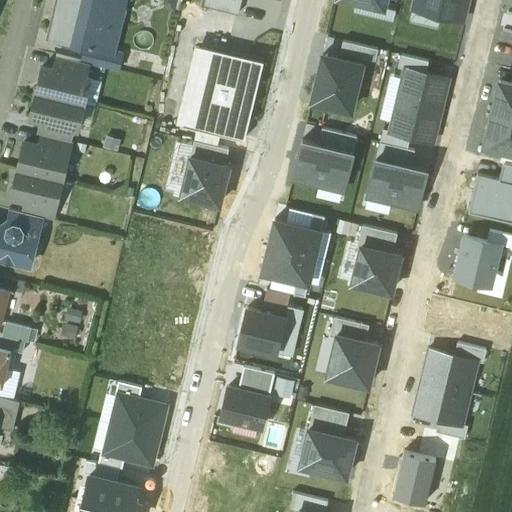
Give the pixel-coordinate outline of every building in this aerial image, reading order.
[(58,0),(49,37),(85,45),(112,52),(112,50),(125,0),(58,0)] [(204,0),(203,4),(238,13),(241,0),(204,0)] [(467,0),(413,0),(412,7),(463,19),(467,0)] [(375,60),(378,49),(343,40),(340,51),(375,60)] [(112,52),(85,45),(81,61),(90,63),(116,69),(121,52),(112,50),(112,52)] [(262,60),(202,45),(183,123),(243,138),(262,60)] [(354,94),(362,63),(323,54),(312,100),(336,106),(340,90),(354,94)] [(81,61),(55,55),(52,68),(87,76),(90,63),(81,61)] [(405,67),(425,72),(427,62),(401,55),(399,66),(405,67)] [(52,68),(42,65),(36,91),(83,103),(89,77),(87,76),(52,68)] [(397,99),(441,111),(449,78),(425,72),(405,67),(397,99)] [(511,118),(511,84),(500,81),(492,114),(511,118)] [(83,103),(36,91),(30,117),(39,119),(74,128),(77,128),(83,103)] [(410,136),(433,142),(441,111),(397,99),(389,131),(410,136)] [(484,145),(511,152),(511,118),(492,114),(484,145)] [(74,128),(39,119),(36,132),(42,134),(71,141),(74,128)] [(318,143),(352,152),(356,136),(322,127),(318,143)] [(406,149),(410,136),(389,131),(383,130),(380,142),(406,149)] [(71,141),(42,134),(39,146),(68,153),(71,141)] [(318,143),(303,139),(293,177),(343,190),(352,152),(318,143)] [(194,140),(190,155),(225,164),(228,148),(194,140)] [(68,153),(39,146),(24,142),(17,169),(62,180),(68,153)] [(380,142),(376,157),(410,166),(414,150),(406,149),(380,142)] [(181,194),(219,203),(229,165),(225,164),(190,155),(181,194)] [(367,196),(417,208),(426,169),(410,166),(376,157),(367,196)] [(511,165),(502,163),(498,179),(511,182),(511,165)] [(62,180),(17,169),(10,196),(26,200),(26,199),(55,206),(62,180)] [(511,182),(498,179),(477,174),(468,212),(511,223),(511,182)] [(55,206),(26,199),(26,200),(23,211),(41,216),(52,218),(55,206)] [(23,211),(9,208),(5,224),(9,222),(38,229),(41,216),(23,211)] [(321,229),(324,216),(290,208),(287,221),(321,229)] [(275,218),(268,245),(314,255),(321,229),(287,221),(275,218)] [(38,229),(9,222),(5,224),(1,227),(0,226),(0,261),(30,268),(32,255),(37,252),(39,245),(36,240),(38,229)] [(392,252),(397,233),(362,224),(357,243),(361,244),(392,252)] [(493,244),(498,245),(511,248),(511,235),(496,231),(493,244)] [(456,275),(489,283),(492,269),(494,270),(497,260),(495,259),(498,245),(493,244),(466,237),(456,275)] [(400,254),(392,252),(361,244),(352,281),(390,291),(400,254)] [(307,283),(314,255),(268,245),(262,271),(271,274),(307,283)] [(271,274),(268,287),(290,293),(304,296),(307,283),(271,274)] [(268,287),(262,310),(284,315),(290,293),(268,287)] [(262,310),(248,306),(239,342),(276,351),(284,315),(262,310)] [(68,308),(65,319),(80,323),(82,311),(68,308)] [(368,324),(334,315),(329,335),(336,337),(337,332),(365,339),(368,324)] [(1,332),(34,340),(37,328),(4,320),(1,332)] [(65,323),(63,334),(76,338),(79,326),(65,323)] [(376,342),(365,339),(337,332),(336,337),(326,375),(367,385),(378,343),(376,342)] [(25,340),(0,333),(0,346),(10,349),(22,351),(25,340)] [(483,362),(486,348),(457,341),(454,354),(477,360),(477,361),(483,362)] [(0,346),(0,383),(2,384),(10,349),(0,346)] [(429,348),(421,380),(469,392),(477,361),(477,360),(454,354),(429,348)] [(268,396),(274,372),(244,365),(238,388),(268,396)] [(119,393),(139,398),(141,386),(118,380),(115,392),(119,393)] [(469,392),(421,380),(413,412),(438,418),(461,424),(462,422),(469,392)] [(220,416),(261,426),(268,396),(238,388),(228,386),(220,416)] [(119,393),(112,421),(158,433),(165,405),(139,398),(119,393)] [(0,395),(0,425),(12,429),(19,400),(0,395)] [(342,435),(348,411),(314,403),(308,427),(342,435)] [(464,438),(468,424),(462,422),(461,424),(438,418),(435,431),(458,437),(464,438)] [(124,456),(151,462),(158,433),(112,421),(104,451),(124,456)] [(355,438),(342,435),(308,427),(300,464),(347,475),(355,438)] [(425,429),(418,454),(434,458),(452,462),(458,437),(435,431),(425,429)] [(121,468),(124,456),(104,451),(101,450),(98,462),(119,467),(121,468)] [(392,495),(422,502),(434,458),(418,454),(403,450),(392,495)] [(116,479),(119,467),(98,462),(87,459),(84,471),(91,473),(116,479)] [(91,473),(85,498),(132,510),(138,484),(116,479),(91,473)] [(324,511),(327,499),(293,491),(289,507),(296,509),(297,506),(318,511),(324,511)] [(131,511),(132,510),(85,498),(81,511),(131,511)]
